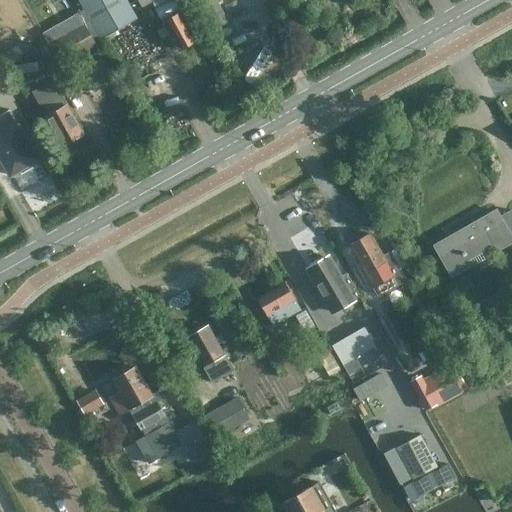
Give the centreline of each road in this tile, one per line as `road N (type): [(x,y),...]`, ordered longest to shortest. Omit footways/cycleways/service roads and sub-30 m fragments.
road 1 (tertiary): [(0,276),(445,24)]
road 2 (residential): [(0,372),(78,511)]
